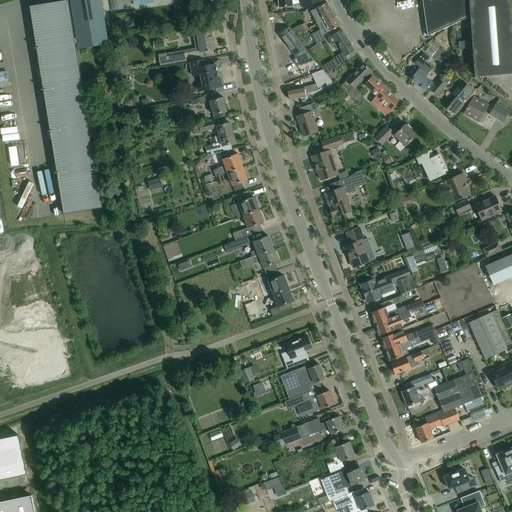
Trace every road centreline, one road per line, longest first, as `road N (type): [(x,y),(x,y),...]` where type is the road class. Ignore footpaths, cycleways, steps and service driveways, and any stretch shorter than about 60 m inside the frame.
road 1 (unclassified): [(405,461),(389,453),(275,153),(247,0)]
road 2 (residential): [(511,177),(370,59),(334,0)]
